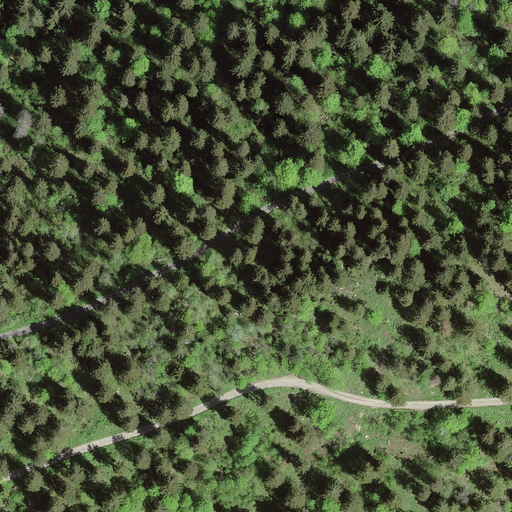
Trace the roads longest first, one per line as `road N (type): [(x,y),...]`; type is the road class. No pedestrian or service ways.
road 1 (unclassified): [(0,338),(127,286),(511,99)]
road 2 (track): [(0,484),(237,386),(300,379),(360,398),(437,406),(511,400)]
